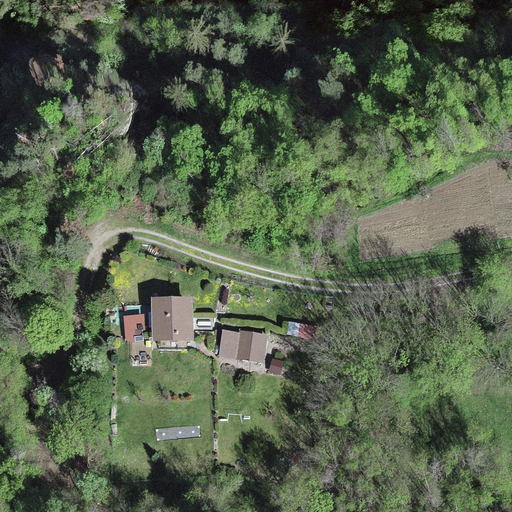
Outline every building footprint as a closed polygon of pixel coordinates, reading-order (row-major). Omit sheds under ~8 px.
[(193,295),(151,296),(152,341),(194,340),(193,295)] [(144,313),(123,315),(125,343),(144,341),(144,334),(146,334),(144,313)] [(323,326),(300,323),(298,337),(320,341),(323,326)] [(219,357),(235,360),(239,332),(223,330),(219,357)] [(263,363),(267,334),(239,330),(239,332),(235,360),(263,363)]
